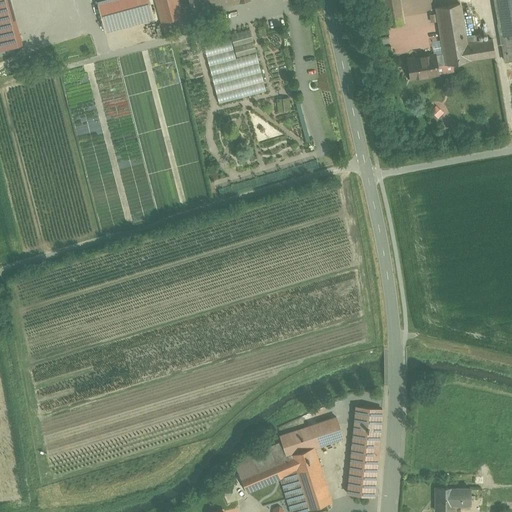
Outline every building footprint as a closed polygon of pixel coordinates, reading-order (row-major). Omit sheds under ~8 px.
[(8,0),(0,0),(0,49),(21,44),(8,0)] [(148,0),(97,0),(95,1),(104,32),(153,18),(148,0)] [(179,0),(154,0),(160,22),(183,16),(179,0)] [(187,0),(192,14),(246,0),(187,0)] [(376,0),(381,24),(402,21),(398,0),(376,0)] [(511,0),(494,0),(505,60),(511,58),(511,0)] [(441,52),(405,57),(408,80),(439,76),(439,73),(453,71),(452,63),(494,57),(492,39),(468,42),(462,2),(435,6),(441,52)] [(250,29),(230,34),(236,56),(256,51),(250,29)] [(231,40),(204,47),(219,103),(266,90),(256,53),(235,58),(231,40)] [(284,97),(275,98),(277,111),(286,110),(284,97)] [(436,104),(429,110),(436,118),(443,112),(436,104)] [(382,409),(356,406),(351,457),(377,459),(382,409)] [(336,417),(280,435),(282,441),(260,451),(252,458),(256,469),(240,476),(247,492),(280,478),(291,511),(299,511),(331,501),(314,447),(343,437),(336,417)] [(377,459),(351,457),(348,493),(374,496),(377,459)] [(453,487),(435,487),(435,501),(435,510),(435,511),(440,511),(453,511),(453,504),(470,504),(470,488),(453,488),(453,487)]
